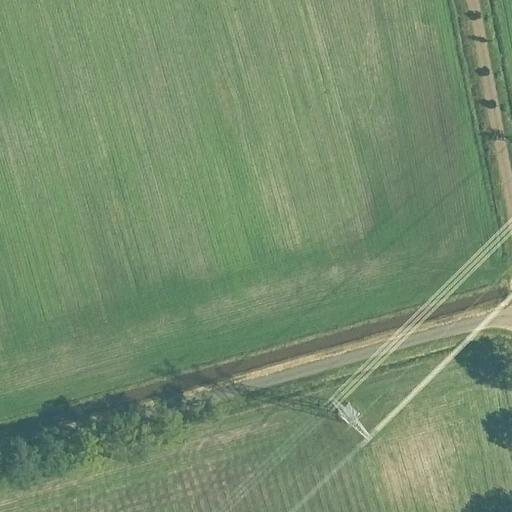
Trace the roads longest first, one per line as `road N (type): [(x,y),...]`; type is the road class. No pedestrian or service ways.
road 1 (unclassified): [(0,458),(511,314)]
road 2 (unclassified): [(511,219),(473,0)]
